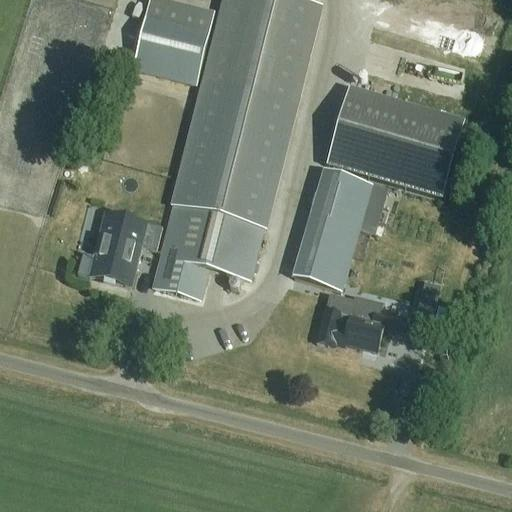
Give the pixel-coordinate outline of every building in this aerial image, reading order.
[(249,284),(293,115),(297,116),(324,13),(309,9),(311,0),(223,0),(201,91),(207,93),(163,262),(159,285),(188,294),(198,271),(249,284)] [(153,1),(133,75),(196,92),(216,18),(153,1)] [(442,205),(465,127),(350,93),(327,172),(442,205)] [(341,295),(369,197),(322,183),(294,281),(341,295)] [(105,220),(100,240),(89,282),(129,292),(140,252),(157,256),(160,243),(162,234),(105,220)] [(416,328),(435,331),(442,289),(424,285),(416,328)] [(337,350),(345,352),(345,351),(377,358),(383,333),(403,337),(407,324),(376,317),(374,326),(325,315),(317,347),(337,351),(337,350)]
